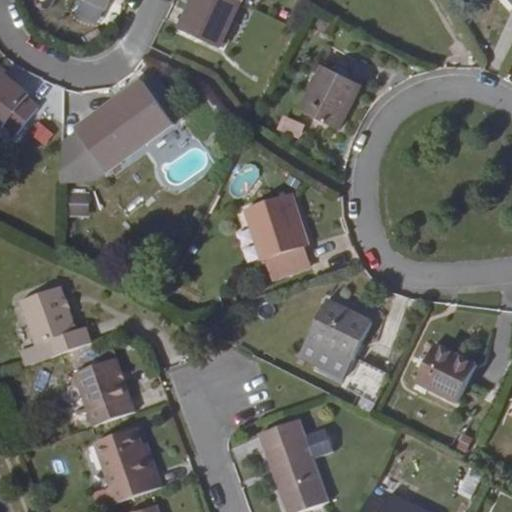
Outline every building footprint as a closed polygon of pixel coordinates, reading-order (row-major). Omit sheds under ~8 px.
[(82,0),(103,10),(107,0),(82,0)] [(218,44),(238,2),(234,0),(191,0),(178,25),(218,44)] [(257,11),(262,0),(238,0),(238,2),(257,11)] [(360,84),(321,65),(298,110),(337,129),(360,84)] [(2,76),(0,78),(0,127),(2,129),(4,126),(14,134),(35,107),(24,99),(26,96),(2,76)] [(173,125),(141,82),(121,96),(124,100),(117,105),(78,133),(104,169),(140,143),(143,146),(173,125)] [(124,100),(121,96),(114,101),(117,105),(124,100)] [(280,117),(276,131),(299,139),(304,125),(280,117)] [(36,122),(26,136),(43,148),(53,133),(36,122)] [(89,217),(89,192),(69,192),(69,217),(89,217)] [(305,245),(288,194),(244,209),(261,260),(264,259),(271,278),(308,265),(302,246),(305,245)] [(84,336),(69,292),(29,306),(45,350),(31,355),(36,372),(101,349),(94,332),(84,336)] [(369,322),(324,300),(305,338),(350,360),(369,322)] [(350,360),(305,338),(296,356),(341,378),(350,360)] [(476,364),(434,343),(415,382),(456,402),(476,364)] [(123,365),(119,353),(96,360),(100,373),(123,365)] [(89,368),(86,358),(77,361),(80,371),(89,368)] [(384,371),(357,358),(342,387),(369,401),(384,371)] [(142,419),(123,365),(100,373),(82,379),(101,434),(142,419)] [(315,441),(309,424),(270,438),(275,455),(281,453),(290,480),(285,481),(295,511),(324,511),(339,507),(323,462),(315,441)] [(343,455),(336,433),(315,441),(323,462),(343,455)] [(151,453),(144,435),(105,449),(120,492),(111,496),(116,511),(119,511),(171,494),(164,477),(159,479),(151,453)] [(164,477),(155,452),(151,453),(159,479),(164,477)] [(290,480),(281,453),(275,455),(285,481),(290,480)] [(426,511),(398,498),(393,507),(380,500),(373,511),(426,511)]
